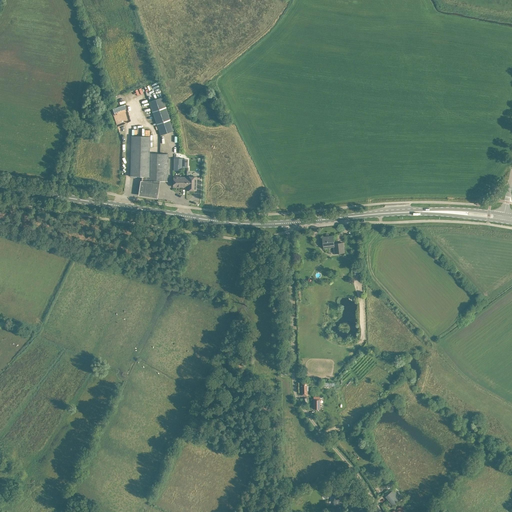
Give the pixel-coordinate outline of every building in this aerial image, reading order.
[(174,130),(163,97),(162,97),(149,102),(160,135),(174,130)] [(149,177),(150,136),(132,135),(131,171),(130,176),(142,177),(142,181),(167,181),(168,154),(156,154),(150,154),(149,177)] [(174,158),(173,170),(182,171),(183,158),(174,158)] [(186,187),(186,177),(173,177),(173,187),(186,187)] [(186,187),(186,190),(196,190),(196,177),(186,177),(186,187)] [(140,182),(138,197),(157,200),(159,183),(140,182)] [(345,253),(344,243),(334,244),(333,236),(323,237),(324,247),(333,246),(334,254),(345,253)] [(307,395),(307,393),(309,393),(309,388),(307,388),(307,382),(301,382),(301,395),(307,395)] [(335,497),(334,502),(337,503),(338,499),(339,499),(339,498),(339,496),(346,493),(344,488),(337,490),(336,488),(333,485),(332,485),(333,485),(329,489),(333,492),(335,497)] [(390,493),(386,496),(394,505),(397,502),(402,498),(397,492),(395,489),(391,492),(390,493)]
